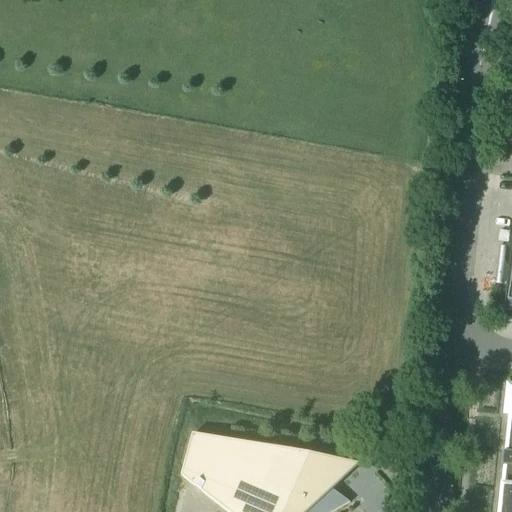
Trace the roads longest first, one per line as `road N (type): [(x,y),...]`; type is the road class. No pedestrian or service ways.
road 1 (unclassified): [(444,347),(466,136),(492,0)]
road 2 (unclassified): [(437,511),(444,347)]
